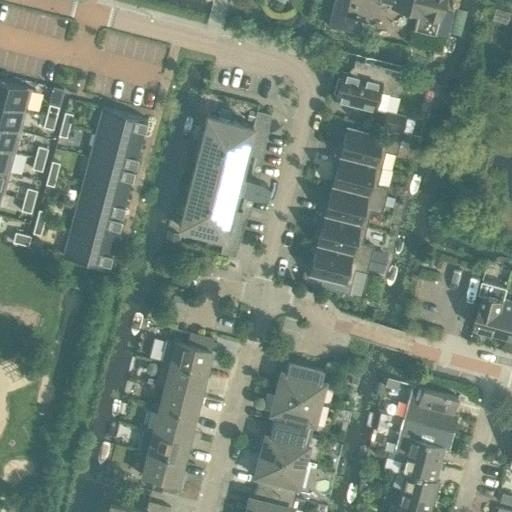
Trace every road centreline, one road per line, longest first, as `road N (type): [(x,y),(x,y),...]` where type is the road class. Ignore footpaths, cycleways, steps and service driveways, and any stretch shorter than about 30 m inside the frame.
road 1 (residential): [(263,298),(316,82),(309,73),(38,0)]
road 2 (residential): [(205,511),(263,298)]
road 3 (residential): [(463,511),(503,376)]
